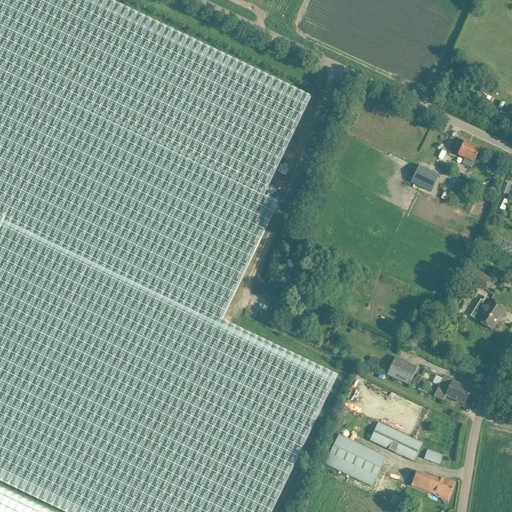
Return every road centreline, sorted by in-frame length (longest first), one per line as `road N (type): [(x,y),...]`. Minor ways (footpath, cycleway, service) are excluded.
road 1 (unclassified): [(511,148),(198,0)]
road 2 (unclassified): [(464,511),(486,403),(511,340)]
